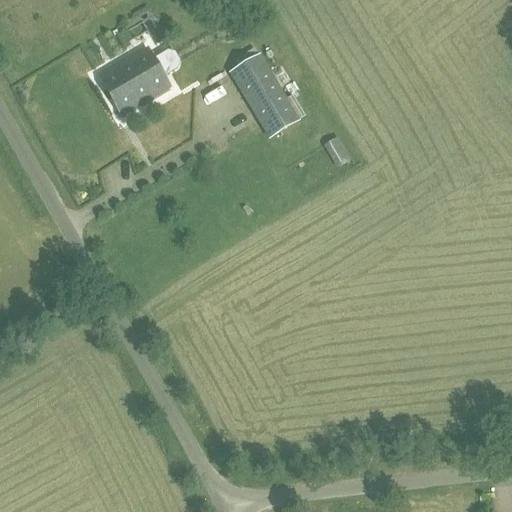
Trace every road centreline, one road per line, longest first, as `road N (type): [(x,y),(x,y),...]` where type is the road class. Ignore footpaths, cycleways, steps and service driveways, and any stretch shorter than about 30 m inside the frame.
road 1 (unclassified): [(227,511),(0,105)]
road 2 (unclassified): [(227,511),(511,475)]
